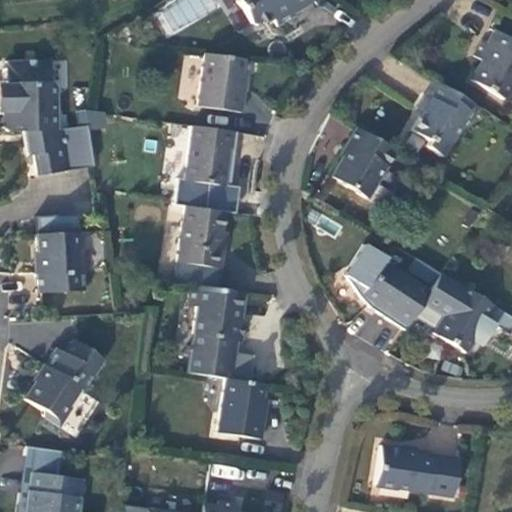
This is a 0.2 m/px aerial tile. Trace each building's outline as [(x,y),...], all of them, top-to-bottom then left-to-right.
[(203,0),(182,0),(157,15),(169,36),(211,12),(203,0)] [(306,0),(233,0),(248,23),(255,26),(270,17),(276,27),(294,16),(292,13),(309,4),(306,0)] [(511,81),(511,41),(494,30),(486,43),(482,41),(473,55),(482,61),(470,81),(501,99),(511,81)] [(195,107),(240,113),(242,97),(236,96),(240,74),(242,60),(202,54),(195,107)] [(50,61),(12,61),(5,69),(6,84),(8,84),(8,112),(1,112),(1,127),(7,132),(20,131),(32,131),(33,141),(31,141),(32,154),(36,176),(68,170),(92,167),(85,126),(61,130),(55,130),(54,87),(50,82),(50,61)] [(246,74),(240,74),(236,96),(242,97),(246,74)] [(6,84),(0,84),(0,111),(1,112),(8,112),(8,84),(6,84)] [(423,147),(439,157),(462,119),(468,122),(477,108),(437,84),(429,97),(425,95),(416,107),(418,116),(409,131),(426,141),(423,147)] [(75,125),(105,126),(105,110),(76,109),(75,125)] [(233,149),(235,133),(190,126),(182,179),(222,185),(224,170),(227,148),(233,149)] [(392,152),(355,129),(345,144),(348,146),(329,177),(364,198),(392,152)] [(32,131),(20,131),(24,156),(32,154),(31,141),(33,141),(32,131)] [(227,148),(224,170),(230,171),(233,149),(227,148)] [(174,263),(220,269),(222,253),(216,252),(219,231),(222,213),(183,207),(174,263)] [(33,217),(34,235),(76,232),(75,215),(33,217)] [(225,232),(219,231),(216,252),(222,253),(225,232)] [(77,249),(76,232),(34,235),(36,273),(34,272),(36,293),(82,290),(81,270),(75,270),(74,249),(77,249)] [(427,291),(382,262),(384,258),(362,244),(343,276),(358,297),(367,308),(402,330),(421,301),(427,291)] [(438,274),(413,258),(407,268),(432,284),(438,274)] [(511,324),(511,318),(438,274),(432,284),(427,291),(421,301),(444,315),(432,333),(464,352),(470,341),(478,346),(483,339),(491,325),(506,334),(511,324)] [(235,341),(239,342),(243,320),(239,319),(240,312),(243,293),(189,285),(186,305),(194,307),(190,334),(184,373),(223,379),(247,383),(251,355),(234,352),(235,341)] [(55,349),(22,400),(39,410),(40,417),(56,427),(67,408),(66,407),(76,390),(81,393),(101,361),(72,342),(63,355),(55,349)] [(215,431),(260,439),(262,422),(256,421),(260,399),(262,385),(247,383),(223,379),(215,431)] [(265,399),(260,399),(256,421),(262,422),(265,399)] [(377,446),(371,485),(450,497),(456,459),(429,455),(429,453),(377,446)] [(58,451),(23,447),(22,455),(29,456),(27,472),(54,475),(58,451)] [(54,475),(27,472),(21,511),(77,511),(82,479),(54,475)] [(233,511),(234,503),(217,501),(216,506),(201,504),(199,511),(233,511)]
